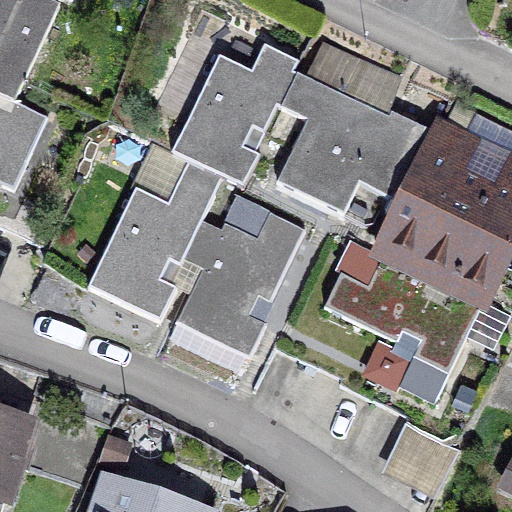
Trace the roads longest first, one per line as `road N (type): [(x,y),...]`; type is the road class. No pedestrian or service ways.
road 1 (residential): [(0,341),(138,394),(337,511)]
road 2 (residential): [(324,0),(511,88)]
